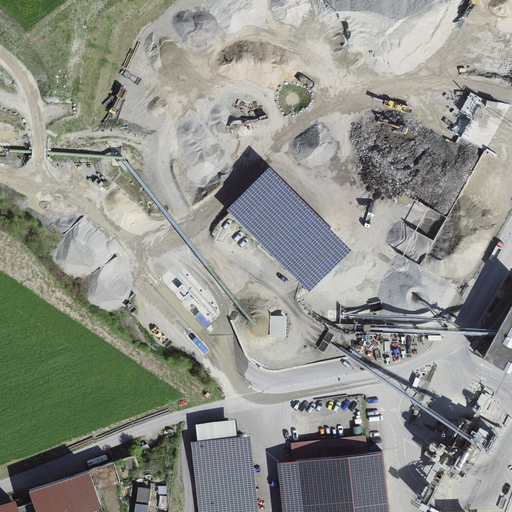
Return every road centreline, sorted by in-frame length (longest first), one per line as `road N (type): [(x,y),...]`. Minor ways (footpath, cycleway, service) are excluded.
road 1 (unclassified): [(0,480),(214,406),(419,365),(478,322),(511,268)]
road 2 (unknown): [(419,365),(404,406),(403,511)]
